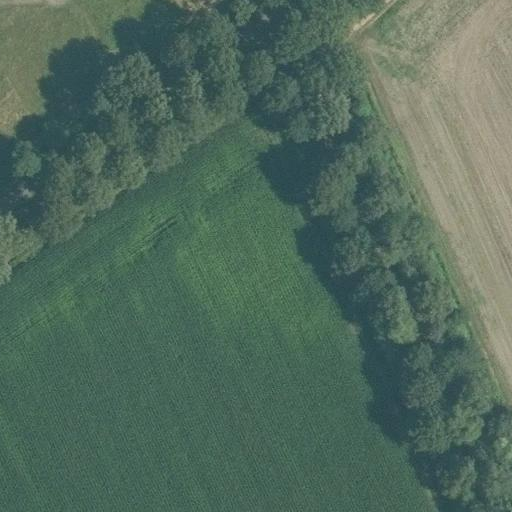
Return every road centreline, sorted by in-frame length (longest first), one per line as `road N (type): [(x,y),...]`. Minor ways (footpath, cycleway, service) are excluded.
road 1 (track): [(495,511),(320,131),(316,40),(284,8)]
road 2 (unclassified): [(0,208),(293,0)]
